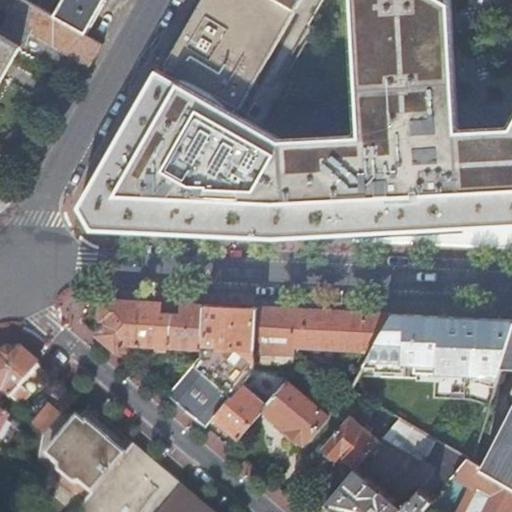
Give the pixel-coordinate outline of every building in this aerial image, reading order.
[(82,80),(102,45),(85,35),(52,16),(23,0),(0,0),(0,32),(17,43),(61,68),(82,80)] [(104,0),(62,0),(52,16),(85,35),(104,0)] [(511,127),(459,131),(451,0),(353,0),(360,137),(281,141),(234,113),(228,110),(171,76),(165,73),(158,69),(150,82),(147,89),(79,207),(84,216),(91,229),(195,234),(203,234),(273,238),(464,228),(511,226),(511,127)] [(202,0),(165,66),(167,68),(165,73),(171,76),(187,82),(204,90),(217,99),(228,110),(234,113),(237,107),(240,109),(302,0),(202,0)] [(0,72),(17,43),(0,32),(0,72)] [(511,226),(464,228),(273,238),(511,248),(511,226)] [(137,345),(138,302),(102,300),(100,319),(105,320),(105,322),(104,325),(97,335),(125,358),(137,345)] [(154,303),(138,302),(137,345),(154,346),(169,347),(171,304),(154,303)] [(189,305),(171,304),(169,347),(202,349),(203,344),(205,306),(189,305)] [(203,344),(256,347),(256,343),(258,309),(217,307),(205,306),(203,344)] [(258,308),(258,309),(256,343),(270,344),(291,356),(297,346),(356,349),(356,354),(362,354),(363,349),(373,350),(393,314),(364,313),(316,311),(258,308)] [(511,319),(410,315),(393,314),(373,350),(364,365),(377,365),(406,367),(407,367),(407,361),(420,362),(419,378),(437,379),(436,397),(474,399),(491,404),(503,366),(511,339),(511,319)] [(511,339),(503,366),(511,366),(511,413),(484,467),(511,483),(511,339)] [(256,347),(203,344),(202,349),(202,357),(195,365),(194,365),(169,395),(188,411),(206,426),(214,417),(241,385),(255,369),(256,347)] [(0,352),(0,399),(18,410),(24,403),(15,395),(28,378),(40,364),(23,350),(0,352)] [(350,390),(357,377),(317,359),(312,368),(350,390)] [(406,367),(377,365),(377,373),(405,375),(406,367)] [(287,381),(266,406),(263,410),(290,432),(289,437),(296,443),(302,442),(304,445),(317,430),(329,416),(287,381)] [(227,428),(219,438),(231,447),(263,410),(266,406),(241,385),(214,417),(221,422),(227,428)] [(365,398),(352,391),(335,411),(346,420),(349,416),(365,398)] [(40,458),(51,457),(82,421),(93,409),(77,396),(62,415),(44,435),(40,458)] [(33,424),(44,435),(62,415),(49,404),(33,424)] [(0,432),(9,417),(0,412),(0,432)] [(349,416),(346,420),(323,447),(329,452),(338,459),(342,454),(358,467),(379,442),(368,433),(372,428),(366,423),(362,427),(349,416)] [(468,458),(399,418),(383,437),(438,467),(443,487),(453,475),(468,458)] [(82,421),(51,457),(61,466),(60,472),(75,484),(81,482),(94,493),(125,456),(108,442),(109,441),(88,423),(87,425),(84,423),(82,421)] [(94,493),(77,511),(214,511),(135,444),(125,456),(94,493)] [(473,461),(468,458),(453,475),(474,488),(461,511),(511,511),(511,483),(484,467),(473,461)] [(368,476),(358,467),(327,503),(336,511),(337,511),(421,511),(425,508),(431,501),(433,499),(421,488),(404,506),(368,476)]
